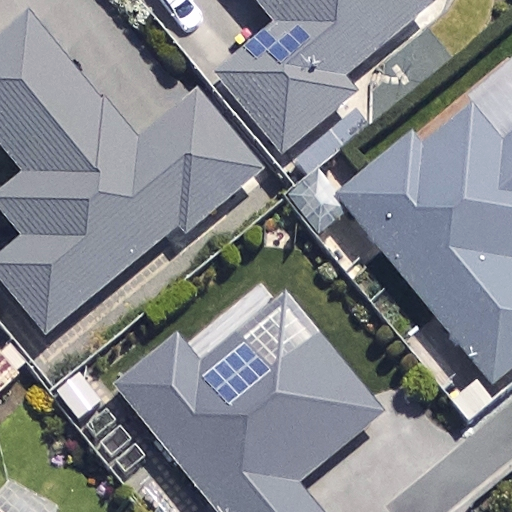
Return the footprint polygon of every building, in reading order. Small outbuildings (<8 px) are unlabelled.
[(413,0),(247,0),(276,34),(208,92),(276,171),(351,108),(337,92),(420,21),(413,0)] [(131,157),(25,30),(0,50),(0,161),(20,185),(0,202),(0,224),(17,246),(0,260),(0,294),(42,345),(173,236),(181,245),(254,184),(190,107),(131,157)] [(511,76),(431,146),(387,162),(334,208),(491,393),(511,375),(511,76)] [(374,422),(282,309),(193,383),(166,350),(109,398),(202,511),(303,511),(288,493),(374,422)] [(0,400),(18,381),(0,364),(0,400)]
